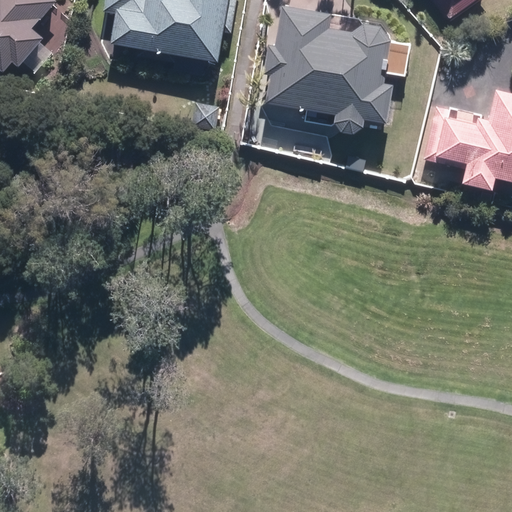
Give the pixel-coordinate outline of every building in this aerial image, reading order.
[(0,0),(0,72),(5,66),(11,70),(38,39),(28,30),(52,2),(49,0),(0,0)] [(103,49),(210,66),(221,0),(102,0),(100,14),(109,15),(103,49)] [(429,0),(444,21),(474,0),(429,0)] [(275,9),(258,106),(327,118),(326,126),(332,135),(345,138),(355,130),(356,123),(380,127),(386,89),(375,87),(383,45),(373,30),(355,27),(344,36),(321,32),(323,18),(275,9)] [(486,181),(511,187),(511,98),(487,93),(481,120),(431,108),(419,161),(457,170),(454,186),(483,193),(486,181)] [(216,109),(192,105),(189,129),(212,132),(216,109)]
